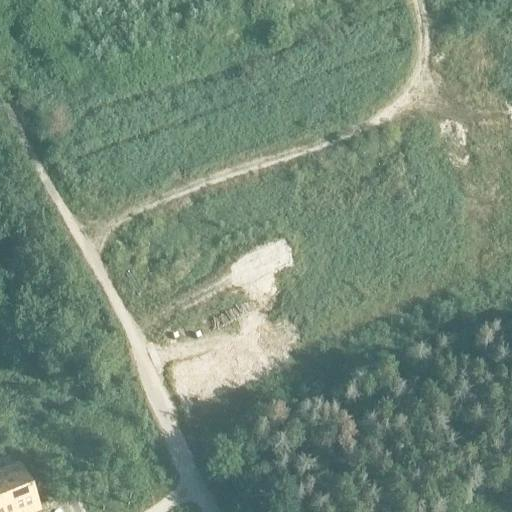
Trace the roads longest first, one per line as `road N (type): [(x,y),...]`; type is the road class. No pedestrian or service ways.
road 1 (track): [(410,0),(421,40),(412,74),(386,104),(331,134),(58,230)]
road 2 (track): [(0,124),(211,511)]
